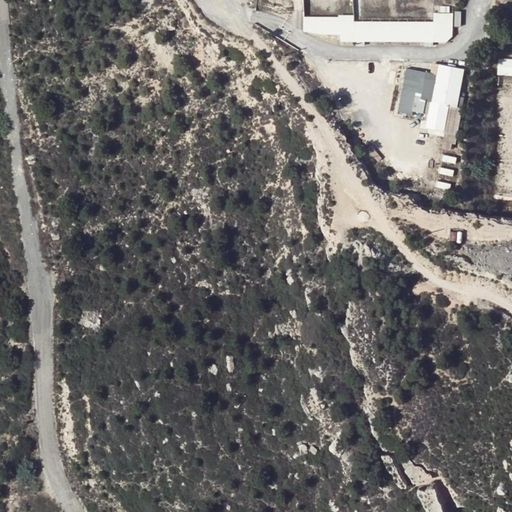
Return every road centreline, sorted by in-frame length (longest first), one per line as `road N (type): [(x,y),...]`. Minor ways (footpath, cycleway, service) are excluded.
road 1 (unclassified): [(0,7),(49,458),(75,511)]
road 2 (track): [(511,304),(434,275),(407,256),(370,207),(332,131),(221,0)]
